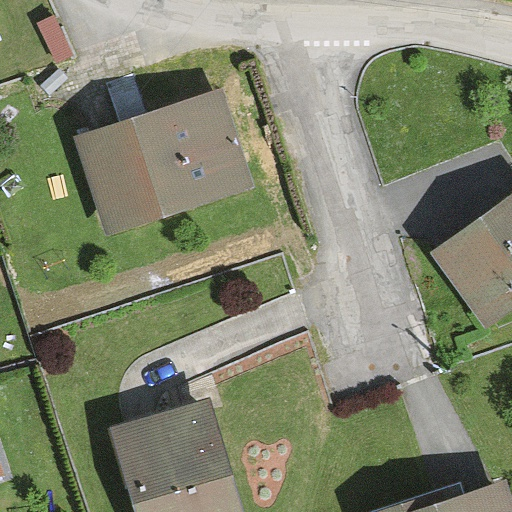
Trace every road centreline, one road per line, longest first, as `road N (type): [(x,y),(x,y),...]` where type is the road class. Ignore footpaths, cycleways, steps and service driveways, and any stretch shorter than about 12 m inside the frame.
road 1 (residential): [(386,346),(314,65),(323,20)]
road 2 (residential): [(511,38),(323,20)]
road 3 (residential): [(323,20),(146,0)]
